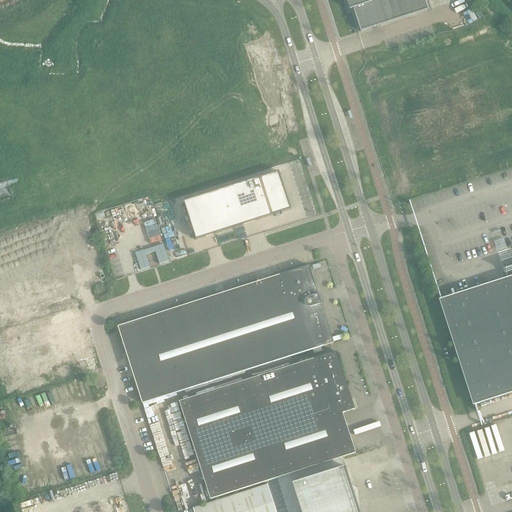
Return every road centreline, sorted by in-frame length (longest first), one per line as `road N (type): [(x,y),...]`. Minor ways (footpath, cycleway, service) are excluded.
road 1 (unclassified): [(155,511),(91,318),(334,237)]
road 2 (secondary): [(459,511),(370,225)]
road 3 (secondary): [(349,232),(439,511)]
road 4 (unclassified): [(334,237),(424,511)]
road 5 (secondary): [(270,4),(349,232)]
road 6 (secondary): [(370,225),(293,0)]
road 7 (unknown): [(413,435),(396,456),(367,465),(360,482),(377,510),(419,497)]
